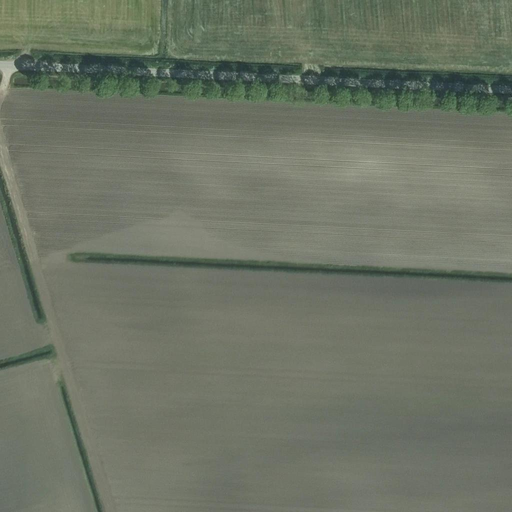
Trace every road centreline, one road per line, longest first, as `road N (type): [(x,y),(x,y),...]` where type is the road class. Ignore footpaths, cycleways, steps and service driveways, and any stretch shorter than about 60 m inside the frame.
road 1 (unclassified): [(12,66),(511,89)]
road 2 (unclassified): [(113,511),(0,136)]
